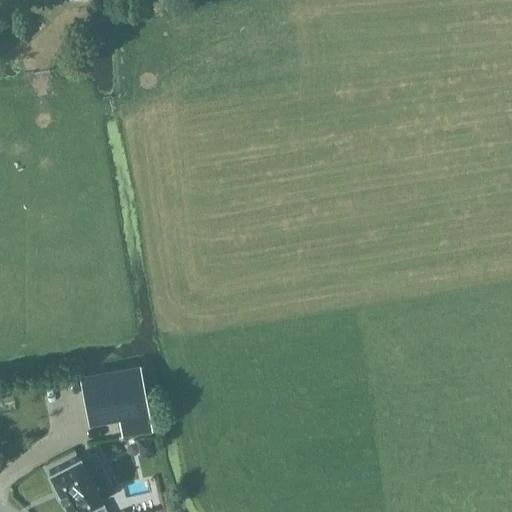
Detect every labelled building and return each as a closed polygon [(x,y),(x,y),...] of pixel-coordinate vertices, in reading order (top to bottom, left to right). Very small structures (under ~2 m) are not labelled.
[(445,0),(324,0),(326,17),(446,4),(445,0)] [(87,413),(97,411),(99,422),(149,413),(139,364),(81,375),(87,413)] [(119,418),(122,436),(152,431),(149,413),(119,418)] [(137,438),(140,457),(146,455),(146,457),(150,456),(150,455),(156,453),(152,435),(137,438)] [(101,497),(96,488),(107,483),(101,470),(90,476),(81,458),(80,456),(78,457),(51,471),(49,472),(50,474),(50,473),(57,487),(58,489),(63,497),(64,499),(70,511),(76,511),(100,500),(102,499),(101,497)]
